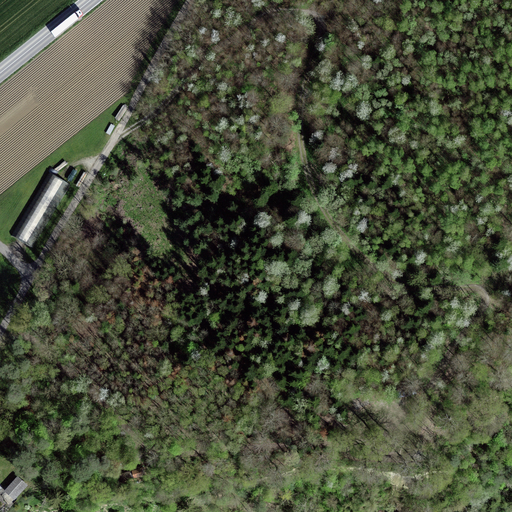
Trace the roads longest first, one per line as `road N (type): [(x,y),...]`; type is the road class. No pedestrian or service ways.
road 1 (track): [(335,0),(297,136),(315,201),(346,248),(389,280),(426,290),(492,290),(511,271)]
road 2 (track): [(0,335),(39,341),(142,442),(178,455),(388,438)]
road 3 (track): [(115,135),(281,0)]
road 4 (track): [(492,290),(453,356),(388,438)]
road 5 (track): [(115,135),(31,273)]
road 6 (track): [(193,0),(115,135)]
